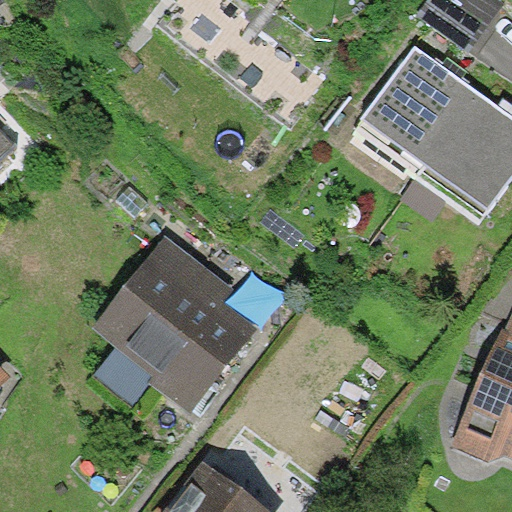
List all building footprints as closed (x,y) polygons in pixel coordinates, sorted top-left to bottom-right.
[(498,0),(430,0),(419,15),(471,52),(505,5),(498,0)] [(454,77),(419,51),(364,125),(490,218),(511,188),(511,119),(506,115),(454,77)] [(0,163),(15,150),(0,134),(0,163)] [(233,290),(168,237),(93,329),(156,381),(152,386),(190,417),(260,331),(224,302),(233,290)] [(511,320),(507,332),(504,331),(453,446),(488,461),(507,459),(511,460),(511,320)] [(275,511),(205,461),(168,511),(275,511)]
